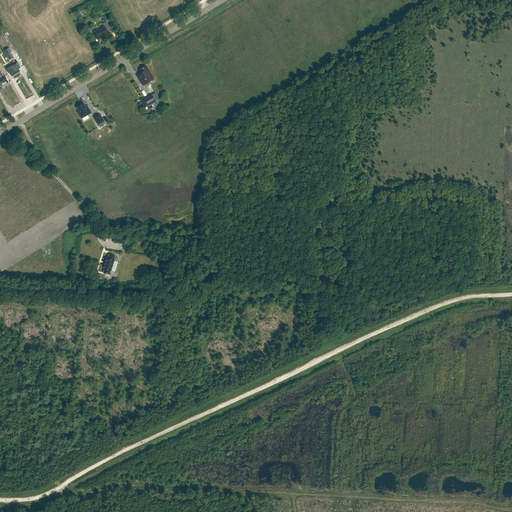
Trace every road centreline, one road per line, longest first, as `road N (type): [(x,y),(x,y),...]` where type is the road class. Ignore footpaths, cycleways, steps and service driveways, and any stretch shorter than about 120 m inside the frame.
road 1 (track): [(60,485),(415,315),(473,295),(511,294)]
road 2 (tertiary): [(222,0),(0,133)]
road 3 (track): [(292,494),(121,485),(71,494),(60,485)]
road 4 (track): [(511,508),(292,494)]
road 5 (track): [(332,495),(336,417),(354,392),(337,351)]
